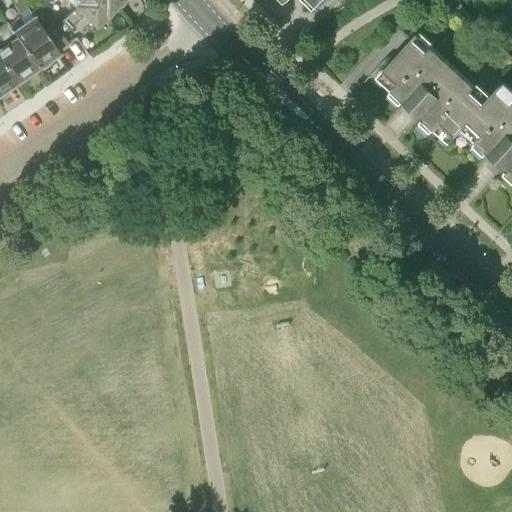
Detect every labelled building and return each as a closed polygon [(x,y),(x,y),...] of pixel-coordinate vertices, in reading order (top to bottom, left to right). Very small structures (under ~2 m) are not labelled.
[(23,0),(14,6),(20,14),(28,9),(23,0)] [(82,0),(80,2),(56,27),(47,36),(57,51),(67,43),(63,37),(85,15),(97,27),(123,0),(82,0)] [(281,0),(284,3),(289,1),(289,0),(307,0),(315,8),(323,0),(281,0)] [(25,22),(12,31),(38,69),(40,67),(44,69),(49,66),(49,61),(59,54),(57,51),(47,36),(40,25),(36,19),(37,18),(35,14),(33,16),(28,9),(20,14),(25,22)] [(469,32),(478,25),(471,15),(461,22),(469,32)] [(47,36),(56,27),(47,18),(40,25),(47,36)] [(0,42),(0,57),(17,83),(18,82),(23,84),(27,81),(27,76),(38,69),(12,31),(10,29),(11,28),(8,23),(6,21),(0,25),(0,35),(3,40),(0,42)] [(393,60),(377,77),(391,91),(389,93),(388,94),(398,104),(400,105),(401,104),(406,98),(410,101),(410,100),(412,102),(406,109),(415,117),(421,110),(423,112),(422,113),(425,116),(418,123),(431,134),(432,133),(434,130),(449,144),(461,129),(460,128),(484,103),(471,91),(475,87),(475,86),(432,47),(431,46),(427,51),(413,38),(411,40),(410,41),(393,59),(393,60)] [(0,96),(3,98),(7,95),(7,90),(17,83),(0,57),(0,96)] [(460,128),(461,129),(475,142),(472,146),(484,157),(490,150),(494,153),(495,152),(496,153),(490,160),(499,168),(505,162),(507,163),(506,164),(509,167),(502,174),(511,183),(511,89),(505,83),(502,85),(501,84),(484,103),(460,128)]
